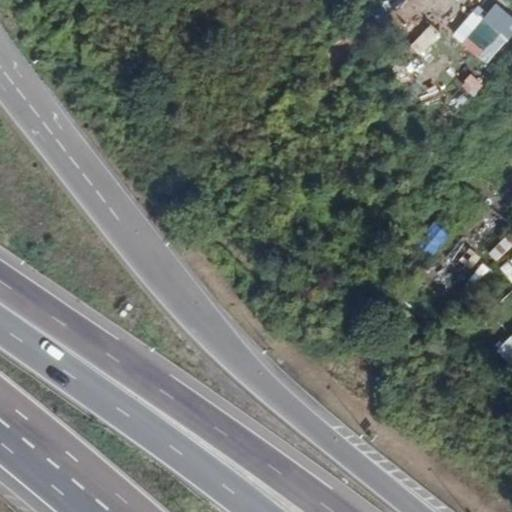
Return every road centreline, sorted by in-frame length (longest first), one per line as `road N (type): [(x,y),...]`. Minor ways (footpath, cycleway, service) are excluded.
road 1 (motorway): [(421,511),(263,376),(164,270),(0,62)]
road 2 (motorway): [(335,511),(0,280)]
road 3 (motorway): [(259,511),(0,326)]
road 4 (motorway): [(0,418),(111,511)]
